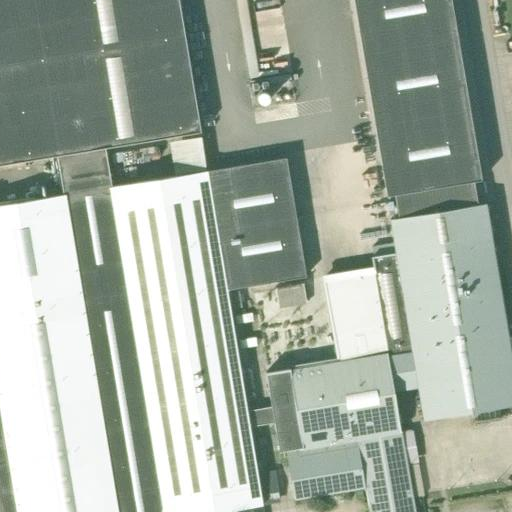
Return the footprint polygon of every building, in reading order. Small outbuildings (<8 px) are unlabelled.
[(0,0),(0,165),(56,156),(59,176),(62,194),(0,204),(0,511),(217,511),(261,505),(248,427),(273,423),(270,406),(246,410),(227,297),(225,290),(305,277),(285,158),(206,171),(203,171),(171,176),(110,186),(107,168),(104,148),(199,132),(177,0),(0,0)] [(288,370),(265,374),(270,406),(273,423),(277,452),(285,451),(293,499),(365,487),(368,511),(413,511),(405,464),(399,432),(392,391),(417,387),(422,420),(424,420),(475,411),(477,423),(501,419),(499,407),(511,404),(511,372),(510,362),(506,338),(484,204),(476,206),(473,182),(480,181),(449,0),(352,0),(385,196),(393,195),(397,219),(388,220),(394,253),(370,257),(373,271),(321,279),(336,358),(287,366),(288,370)] [(198,136),(166,141),(171,176),(203,171),(198,136)] [(475,196),(485,195),(483,182),(473,183),(475,196)] [(412,430),(399,432),(405,464),(418,461),(412,430)] [(274,470),(259,473),(264,505),(280,503),(275,470),(274,470)]
